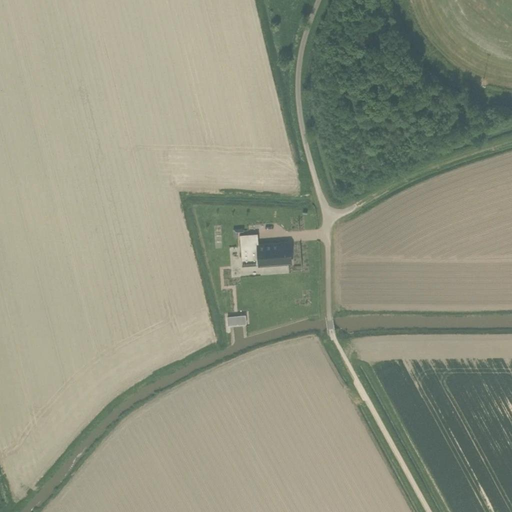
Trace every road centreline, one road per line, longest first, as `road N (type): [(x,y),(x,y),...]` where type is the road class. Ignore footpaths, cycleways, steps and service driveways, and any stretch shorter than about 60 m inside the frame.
road 1 (unclassified): [(327,222),(296,90),(319,0)]
road 2 (track): [(356,205),(411,175),(511,140)]
